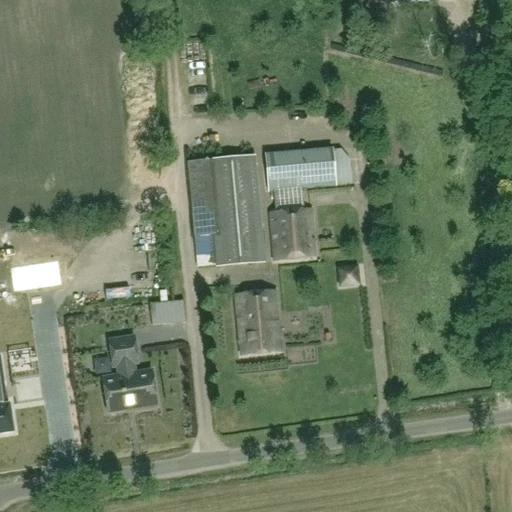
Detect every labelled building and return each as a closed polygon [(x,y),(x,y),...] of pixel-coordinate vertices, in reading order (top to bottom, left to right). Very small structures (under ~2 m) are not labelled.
[(268,193),(334,187),(331,152),(265,158),(268,193)] [(263,263),(254,159),(206,163),(188,164),(195,240),(213,238),(215,267),(263,263)] [(313,232),(311,210),(271,214),(275,262),(315,258),(313,241),(309,242),(308,233),(313,232)] [(273,293),(234,297),(240,358),(279,354),(273,293)] [(134,374),(133,364),(137,364),(133,338),(107,342),(111,368),(116,367),(117,376),(101,379),(106,413),(133,409),(133,411),(156,408),(151,372),(134,374)] [(8,366),(14,429),(51,425),(45,363),(8,366)] [(0,434),(12,433),(8,406),(6,406),(0,366),(0,434)]
